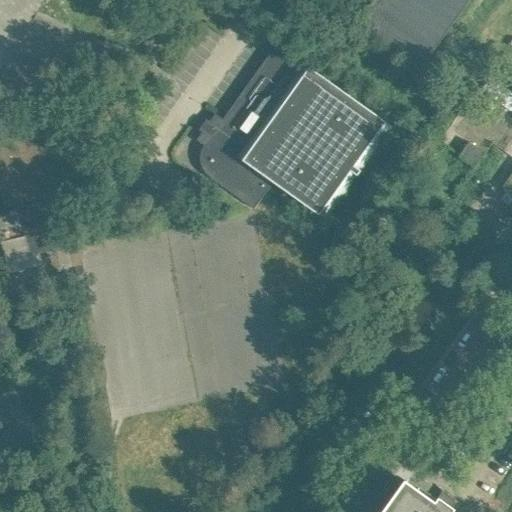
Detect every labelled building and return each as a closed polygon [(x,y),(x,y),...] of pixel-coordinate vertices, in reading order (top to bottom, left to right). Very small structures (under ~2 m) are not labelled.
[(374,0),(356,25),(420,70),(470,0),(374,0)] [(391,128),(312,71),(303,64),(302,66),(275,47),(223,120),(215,115),(197,141),(205,146),(202,151),(201,157),(201,163),(202,169),(206,174),(210,178),(254,209),(273,183),(325,221),(338,202),(356,215),(396,159),(378,146),(391,128)] [(511,112),(511,109),(511,93),(490,78),(481,91),(511,112)] [(475,168),(485,154),(469,142),(459,157),(475,168)] [(511,196),(511,173),(501,189),(511,196)] [(32,253),(56,246),(42,198),(0,211),(0,230),(3,241),(27,234),(32,253)] [(385,511),(454,511),(459,506),(458,505),(457,505),(443,495),(444,495),(442,494),(434,506),(405,485),(385,511)]
